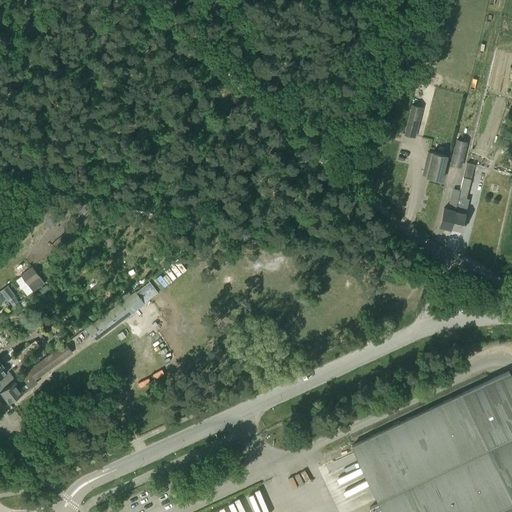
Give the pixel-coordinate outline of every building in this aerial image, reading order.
[(413,136),(421,106),(412,104),(404,134),(413,136)] [(388,142),(390,132),(379,129),(377,139),(388,142)] [(460,167),(466,142),(457,140),(451,164),(460,167)] [(441,180),(447,156),(432,152),(426,176),(441,180)] [(466,198),(475,164),(467,162),(460,191),(457,200),(451,228),(462,231),(469,199),(466,198)] [(451,228),(457,200),(460,191),(453,189),(449,209),(444,208),(440,225),(451,228)] [(185,254),(180,259),(184,263),(189,259),(185,254)] [(26,283),(37,275),(32,268),(15,281),(25,294),(32,290),(26,283)] [(42,282),(37,275),(26,283),(32,290),(42,282)] [(1,291),(8,300),(14,295),(7,286),(1,291)] [(96,341),(145,304),(135,291),(86,328),(96,341)] [(0,390),(0,391),(13,381),(6,371),(41,345),(36,339),(3,364),(0,360),(0,390)] [(65,342),(15,379),(25,392),(37,383),(35,379),(72,352),(65,342)] [(511,511),(511,378),(509,371),(351,445),(379,504),(370,508),(371,511),(511,511)] [(13,381),(0,391),(9,402),(22,393),(13,381)]
